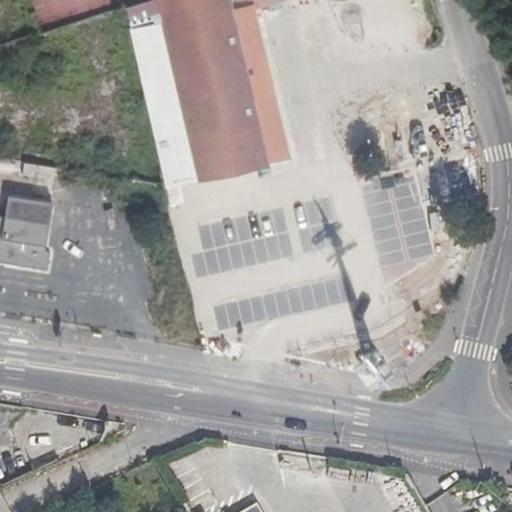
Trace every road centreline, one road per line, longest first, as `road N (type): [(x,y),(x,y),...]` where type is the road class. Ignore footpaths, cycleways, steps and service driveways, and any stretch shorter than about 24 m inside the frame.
road 1 (secondary): [(0,359),(458,435)]
road 2 (tertiary): [(455,0),(506,150),(510,206),(458,435)]
